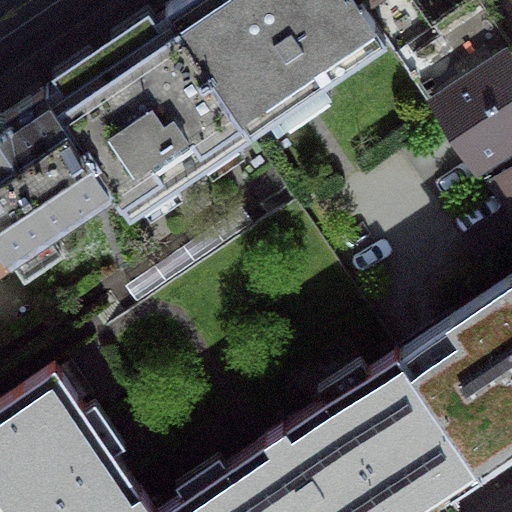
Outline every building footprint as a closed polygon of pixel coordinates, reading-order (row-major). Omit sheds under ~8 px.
[(386,34),(363,0),(167,0),(173,9),(251,125),(386,34)] [(363,0),(386,34),(394,46),(431,20),(417,0),(363,0)] [(460,0),(431,20),(394,46),(431,100),(436,97),(477,159),(511,135),(511,43),(481,0),(460,0)] [(251,125),(173,9),(118,46),(51,92),(110,179),(130,209),(251,125)] [(110,179),(51,92),(44,82),(35,89),(0,112),(0,234),(9,247),(23,268),(63,242),(47,220),(110,179)] [(511,164),(490,180),(511,212),(511,164)] [(0,253),(9,247),(0,234),(0,253)] [(156,506),(160,511),(409,511),(480,464),(398,340),(156,506)] [(54,355),(0,392),(0,507),(3,511),(160,511),(156,506),(54,355)] [(511,357),(477,380),(511,430),(511,357)]
